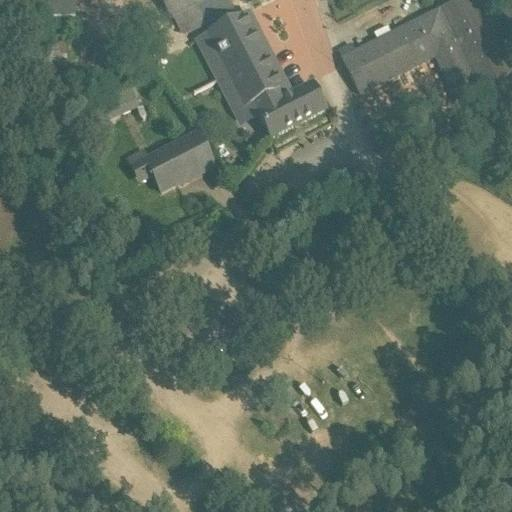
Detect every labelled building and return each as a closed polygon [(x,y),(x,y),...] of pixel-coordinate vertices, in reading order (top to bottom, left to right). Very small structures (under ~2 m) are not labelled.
[(47,0),(47,21),(79,21),(79,0),(47,0)] [(159,0),(170,21),(211,0),(159,0)] [(472,0),(460,0),(437,12),(355,54),(341,61),(360,97),(434,59),(457,103),(511,75),(472,0)] [(239,20),(204,38),(243,113),(277,95),(239,20)] [(355,54),(351,45),(337,53),(341,61),(355,54)] [(325,114),(311,87),(281,102),(277,95),(243,113),(248,126),(259,120),(270,142),(325,114)] [(88,110),(91,116),(94,123),(115,113),(109,100),(88,110)] [(198,133),(142,161),(160,198),(178,189),(179,190),(217,171),(198,133)]
